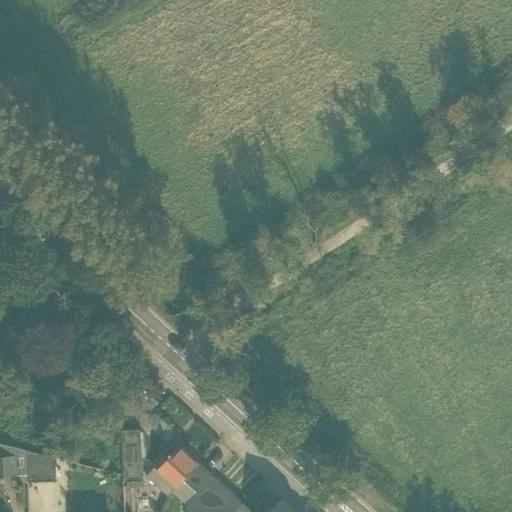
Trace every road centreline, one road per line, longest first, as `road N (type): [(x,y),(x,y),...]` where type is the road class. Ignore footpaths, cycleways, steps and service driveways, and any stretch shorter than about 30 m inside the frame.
road 1 (secondary): [(342,511),(0,191)]
road 2 (track): [(173,349),(511,120)]
